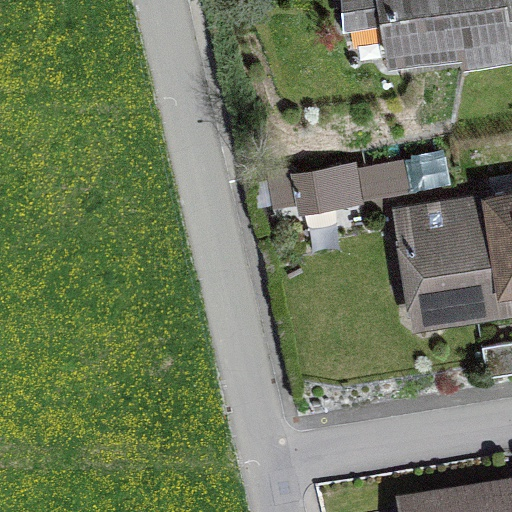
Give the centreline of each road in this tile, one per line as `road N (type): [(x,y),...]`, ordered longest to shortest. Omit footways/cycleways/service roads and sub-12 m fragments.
road 1 (residential): [(153,0),(265,464)]
road 2 (residential): [(265,464),(511,425)]
